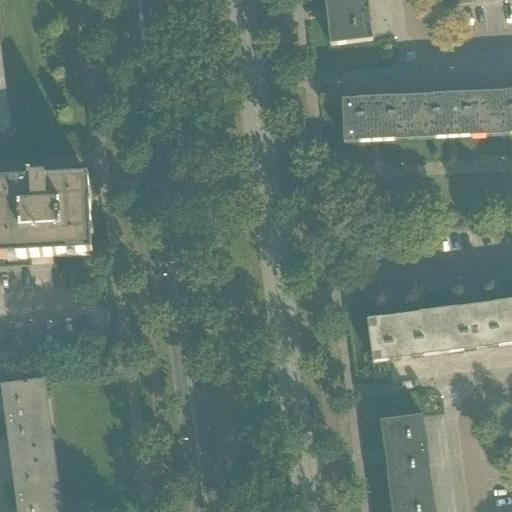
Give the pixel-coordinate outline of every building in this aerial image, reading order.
[(367,0),(324,0),(331,47),(373,42),(369,13),(365,14),(364,4),(368,4),(367,0)] [(0,140),(11,139),(0,58),(0,140)] [(511,94),(489,96),(491,138),(511,136),(511,94)] [(446,97),(413,99),(415,142),(491,138),(489,96),(456,97),(456,101),(446,102),(446,97)] [(370,102),(342,103),(344,145),(415,142),(413,99),(380,101),(380,105),(371,105),(370,102)] [(30,183),(7,184),(0,184),(0,260),(92,256),(88,179),(46,182),(46,179),(30,180),(30,183)] [(511,304),(438,314),(444,355),(476,351),(476,347),(486,346),(486,350),(511,346),(511,304)] [(444,355),(438,314),(368,323),(373,365),(401,361),(401,357),(411,356),(411,359),(444,355)] [(0,353),(0,367),(0,371),(18,368),(16,351),(0,353)] [(59,511),(43,384),(3,389),(6,406),(9,405),(11,416),(7,417),(19,509),(23,508),(23,511),(59,511)] [(445,430),(443,414),(430,416),(432,432),(445,430)] [(380,424),(389,495),(432,489),(427,456),(423,457),(422,447),(426,447),(422,418),(380,424)] [(389,495),(391,511),(434,511),(432,489),(389,495)]
